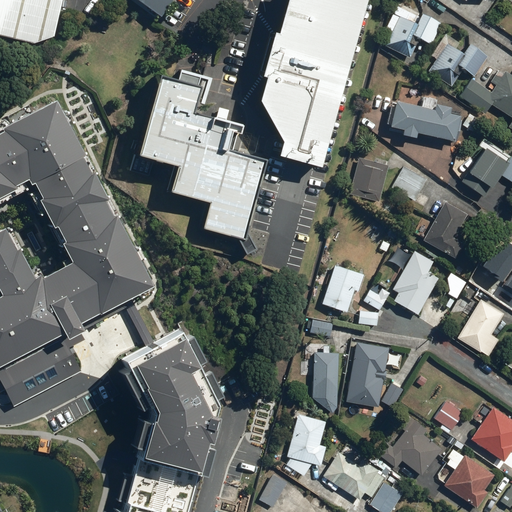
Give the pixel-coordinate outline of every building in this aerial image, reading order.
[(0,0),(0,35),(34,42),(52,37),(58,7),(59,0),(0,0)] [(174,0),(138,0),(161,17),(174,0)] [(277,0),(250,102),(272,139),(269,155),(315,167),(359,0),(277,0)] [(415,42),(428,48),(440,22),(397,3),(384,31),(390,33),(384,47),(407,58),(415,42)] [(460,73),(468,79),(484,57),(465,45),(463,48),(443,35),(431,52),(438,57),(427,72),(450,87),(460,73)] [(511,77),(503,71),(489,92),(469,79),(457,98),(481,114),(488,103),(511,119),(511,120),(507,128),(511,131),(511,77)] [(202,89),(155,77),(134,155),(173,165),(165,192),(206,202),(199,230),(241,240),(262,159),(220,148),(226,123),(195,115),(202,89)] [(455,118),(444,116),(445,110),(434,108),(436,100),(421,97),(419,109),(388,103),(383,130),(397,133),(396,139),(410,142),(411,136),(450,143),(455,118)] [(0,366),(141,295),(44,108),(0,131),(0,366)] [(481,198),(507,158),(484,144),(458,183),(481,198)] [(377,203),(386,166),(356,159),(347,196),(377,203)] [(426,180),(403,166),(390,188),(412,202),(426,180)] [(451,239),(465,216),(443,203),(421,242),(453,260),(461,245),(451,239)] [(494,248),(482,267),(504,281),(511,267),(511,244),(506,241),(499,252),(494,248)] [(414,316),(435,281),(424,275),(430,263),(412,253),(389,294),(393,297),(390,303),(414,316)] [(352,292),(356,293),(362,276),(332,266),(319,305),(344,314),(352,292)] [(388,293),(380,288),(376,295),(367,290),(361,302),(377,311),(388,293)] [(485,358),(496,341),(487,335),(500,315),(478,300),(454,339),(485,358)] [(375,313),(357,312),(356,325),(375,326),(375,313)] [(106,367),(133,424),(109,511),(190,511),(219,407),(177,323),(106,367)] [(329,325),(309,324),(309,336),(329,337),(329,325)] [(347,356),(350,333),(338,331),(335,354),(347,356)] [(376,376),(381,377),(386,349),(354,343),(346,386),(373,391),(376,376)] [(309,399),(325,413),(333,413),(335,355),(327,355),(327,345),(314,345),(313,354),(311,354),(309,399)] [(395,398),(378,388),(366,406),(383,417),(395,398)] [(460,413),(443,402),(432,419),(449,431),(460,413)] [(502,463),(511,447),(510,446),(511,443),(511,423),(489,409),(468,440),(502,463)] [(318,467),(323,448),(316,446),(323,424),(309,420),(309,413),(292,412),(291,430),(283,457),(288,459),(284,466),(301,477),(309,465),(318,467)] [(419,476),(439,450),(421,436),(425,431),(413,421),(409,427),(408,426),(388,452),(381,461),(393,470),(400,462),(419,476)] [(444,459),(450,470),(451,471),(440,486),(465,503),(466,502),(471,506),(475,509),(485,494),(481,491),(492,476),(462,455),(460,457),(450,450),(444,459)] [(376,472),(359,461),(356,466),(336,453),(321,476),(358,500),(362,493),(369,498),(382,478),(375,473),(376,472)] [(285,484),(271,476),(258,499),(271,507),(285,484)] [(389,511),(400,495),(381,483),(364,510),(366,511),(389,511)] [(511,486),(510,485),(502,497),(506,500),(504,502),(511,508),(511,486)]
